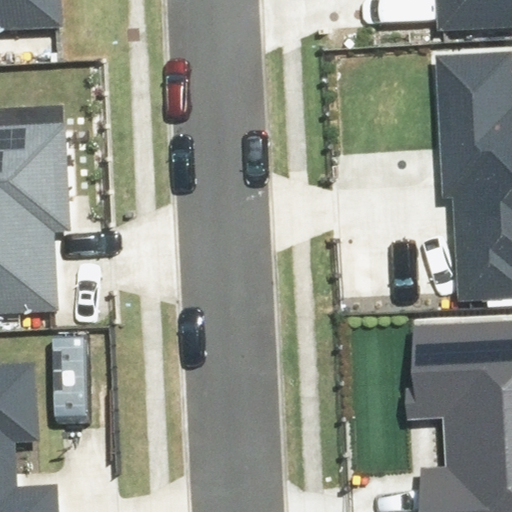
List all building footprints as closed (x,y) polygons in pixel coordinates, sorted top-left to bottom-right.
[(0,0),(0,42),(75,40),(73,0),(0,0)] [(511,0),(430,0),(431,18),(511,14),(511,0)] [(511,40),(437,46),(454,290),(511,286),(511,40)] [(0,307),(78,305),(71,138),(0,141),(0,307)] [(420,471),(418,511),(511,511),(511,329),(414,327),(412,419),(469,421),(468,472),(420,471)] [(0,511),(68,511),(67,490),(28,492),(26,452),(57,450),(53,374),(0,377),(0,511)]
